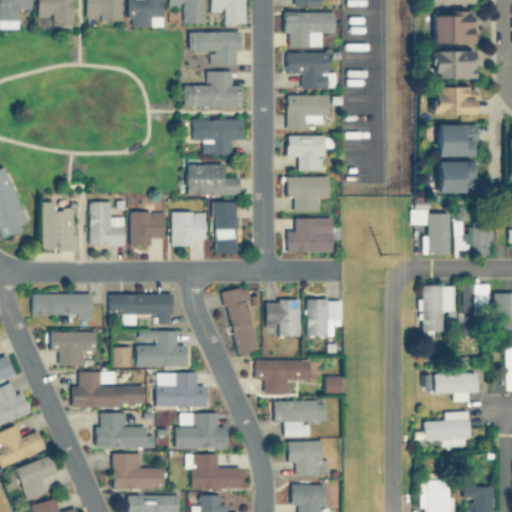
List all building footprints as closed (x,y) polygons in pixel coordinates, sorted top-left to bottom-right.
[(0,0),(29,0),(29,7),(16,7),(16,18),(16,27),(0,27),(0,0)] [(70,0),(70,24),(70,25),(50,25),(50,28),(35,28),(35,16),(35,0),(70,0)] [(118,0),(119,19),(98,19),(97,13),(95,13),(95,15),(83,16),(83,15),(83,0),(118,0)] [(160,0),(160,16),(160,25),(128,25),(128,17),(124,17),(124,16),(124,0),(160,0)] [(201,0),(201,22),(180,22),(180,21),(180,20),(166,20),(166,10),(180,10),(180,2),(177,2),(177,5),(166,5),(166,0),(201,0)] [(242,0),(242,22),(222,22),(222,21),(222,7),(221,7),(219,7),(218,10),(208,10),(207,0),(242,0)] [(297,9),(297,10),(331,10),(332,31),(318,31),(319,44),(306,44),(306,45),(285,46),(285,45),(285,31),(281,31),(281,30),(280,10),(291,10),(291,9),(291,8),(297,8),(297,9)] [(468,9),(469,24),(468,24),(468,26),(470,26),(470,29),(472,29),(472,42),(430,42),(430,25),(423,25),(422,24),(422,14),(423,13),(431,13),(431,10),(468,9)] [(213,29),(213,30),(237,30),(237,48),(237,49),(232,49),(232,63),(207,63),(207,62),(207,51),(212,51),(212,49),(211,49),(194,49),(194,48),(185,48),(186,30),(194,30),(202,30),(202,29),(202,26),(213,26),(213,29)] [(470,49),(471,66),(472,66),(472,77),(433,78),(433,72),(429,73),(429,64),(426,64),(426,52),(429,52),(428,50),(470,49)] [(325,51),(326,51),(326,70),(326,71),(333,71),(333,86),(325,86),(325,87),(299,87),(299,86),(298,72),(283,72),(283,71),(283,51),(325,51)] [(228,69),(228,82),(228,83),(238,83),(238,104),(238,105),(206,105),(206,107),(200,107),(200,105),(188,105),(188,104),(180,104),(180,103),(180,84),(205,84),(205,82),(205,80),(202,80),(203,69),(228,69)] [(473,89),(473,99),(470,99),(470,114),(430,114),(430,113),(427,113),(427,110),(425,108),(425,103),(426,102),(426,101),(429,101),(429,92),(434,92),(434,86),(466,86),(466,89),(473,89)] [(326,93),(326,114),(319,114),(319,121),(307,121),(307,128),(283,128),(283,127),(283,93),(326,93)] [(188,117),(239,117),(240,117),(240,126),(239,126),(239,138),(239,139),(228,139),(228,153),(207,153),(207,152),(207,151),(199,151),(199,139),(189,139),(189,138),(182,138),(182,117),(188,117)] [(472,152),(434,152),(434,123),(473,123),(474,140),(472,140),(472,152)] [(321,134),(321,136),(326,136),(326,146),(322,146),(322,155),(317,155),(317,156),(317,157),(320,157),(320,169),(295,169),(295,168),(295,155),(283,155),(283,145),(284,145),(284,134),(321,134)] [(199,162),(199,163),(220,162),(220,175),(220,176),(236,176),(237,193),(183,194),(183,191),(177,191),(177,182),(182,182),(182,173),(183,173),(183,172),(183,164),(181,164),(181,156),(199,156),(199,162)] [(473,174),(473,191),(460,191),(460,193),(434,193),(434,192),(427,192),(427,185),(434,185),(434,162),(469,161),(469,174),(473,174)] [(0,167),(24,219),(25,220),(16,224),(17,228),(18,229),(0,237),(0,167)] [(283,176),(325,175),(326,196),(313,196),(313,197),(313,198),(316,198),(316,209),(316,210),(291,210),(291,209),(290,196),(284,196),(284,195),(283,182),(278,182),(278,176),(283,176)] [(121,194),(120,207),(112,207),(112,194),(121,194)] [(416,199),(416,222),(416,223),(406,223),(407,208),(414,208),(415,199),(416,199)] [(426,199),(426,209),(425,209),(424,209),(424,222),(424,223),(416,223),(416,222),(416,199),(426,199)] [(85,201),(106,200),(106,217),(120,216),(120,223),(120,243),(120,244),(96,244),(96,243),(86,243),(86,242),(85,217),(85,201)] [(233,200),(233,226),(239,226),(239,242),(232,242),(232,251),(232,252),(211,252),(211,251),(212,216),(208,216),(208,215),(209,200),(233,200)] [(70,207),(69,235),(73,235),(73,249),(73,250),(56,250),(56,241),(50,241),(49,241),(49,247),(49,248),(37,248),(38,219),(39,201),(50,201),(50,210),(59,210),(59,207),(70,207)] [(451,204),(460,204),(466,204),(466,220),(459,220),(459,232),(459,233),(465,233),(465,232),(464,224),(465,224),(475,224),(488,224),(488,238),(485,238),(484,238),(485,253),(450,254),(449,219),(449,209),(449,204),(451,204)] [(147,211),(149,211),(161,211),(161,237),(148,237),(148,244),(127,244),(127,243),(127,210),(147,211)] [(189,210),(189,211),(202,211),(202,218),(202,237),(189,237),(189,243),(189,244),(169,245),(169,243),(168,211),(189,210)] [(428,212),(446,212),(446,253),(446,255),(427,255),(427,252),(420,252),(420,226),(421,226),(427,226),(427,212),(428,212)] [(328,217),(329,217),(329,251),(284,251),(284,250),(284,249),(283,249),(280,249),(280,239),(283,239),(283,230),(292,230),(292,216),(328,217)] [(246,296),(244,296),(244,298),(255,346),(254,346),(234,351),(230,330),(225,331),(224,325),(226,324),(221,304),(218,289),(218,288),(237,284),(238,286),(244,284),(247,296),(246,296)] [(418,284),(437,284),(437,286),(452,285),(452,319),(452,324),(445,324),(444,310),(438,310),(438,328),(438,330),(431,330),(431,335),(431,336),(420,336),(420,335),(420,330),(419,330),(418,330),(418,309),(417,309),(413,309),(413,299),(417,299),(418,299),(418,298),(418,284)] [(459,284),(469,284),(469,296),(474,296),(474,303),(474,304),(470,304),(470,329),(460,329),(459,329),(459,284)] [(88,316),(75,316),(75,312),(75,311),(28,311),(28,290),(88,290),(88,291),(88,316)] [(168,310),(166,310),(166,320),(155,320),(149,320),(149,312),(149,311),(132,311),(132,312),(132,321),(119,321),(118,321),(118,312),(118,311),(105,311),(105,290),(168,290),(168,310)] [(511,317),(508,317),(508,327),(508,329),(490,329),(490,327),(490,315),(490,305),(490,292),(507,292),(507,291),(511,291),(511,317)] [(337,317),(337,322),(329,322),(329,324),(329,332),(324,332),(303,333),(303,297),(303,295),(324,295),(324,297),(338,297),(338,317),(337,317)] [(296,332),(275,332),(275,320),(272,320),(272,321),(272,325),(262,325),(262,300),(262,299),(275,299),(275,297),(275,296),(296,296),(296,297),(296,332)] [(182,363),(132,362),(132,347),(132,343),(132,341),(144,342),(144,337),(144,336),(135,336),(135,328),(135,327),(174,327),(174,342),(182,342),(182,343),(182,363)] [(92,329),(92,347),(76,347),(76,350),(77,350),(80,350),(80,351),(80,362),(55,362),(55,348),(46,348),(46,328),(92,328),(92,329)] [(127,345),(127,363),(110,363),(109,343),(127,343),(127,345)] [(502,346),(511,346),(511,369),(511,388),(511,389),(501,389),(501,384),(498,384),(498,375),(501,375),(501,346),(502,346)] [(10,371),(0,375),(0,352),(2,352),(10,370),(10,371)] [(306,376),(282,376),(282,377),(282,379),(286,379),(286,391),(260,390),(260,376),(252,375),(252,367),(251,367),(246,367),(246,357),(251,357),(252,357),(252,356),(306,357),(306,376)] [(100,380),(96,380),(96,382),(140,383),(140,384),(140,400),(118,400),(118,404),(68,404),(68,384),(68,383),(75,383),(75,368),(111,369),(111,380),(100,380)] [(473,388),(465,389),(465,390),(465,398),(464,398),(450,398),(450,389),(431,390),(430,371),(430,370),(449,369),(454,369),(473,368),(474,388),(473,388)] [(193,370),(193,382),(202,383),(202,403),(152,403),(152,383),(152,382),(153,382),(153,370),(153,369),(193,369),(193,370)] [(427,384),(418,384),(418,373),(427,372),(427,384)] [(338,375),(338,390),(321,391),(321,374),(321,373),(338,373),(338,375)] [(25,408),(0,419),(0,381),(7,378),(13,391),(18,389),(22,398),(25,397),(29,407),(25,408)] [(322,418),(299,418),(299,422),(306,422),(306,432),(299,432),(299,433),(280,433),(280,419),(280,418),(270,419),(270,409),(266,409),(266,399),(270,399),(270,398),(313,397),(313,401),(322,401),(323,418),(322,418)] [(465,435),(461,435),(461,436),(461,442),(453,443),(453,444),(453,448),(438,448),(438,444),(438,436),(421,437),(420,419),(420,418),(440,417),(441,417),(441,410),(441,409),(464,408),(465,415),(467,435),(465,435)] [(117,410),(122,410),(122,411),(122,421),(119,421),(119,422),(119,423),(142,423),(142,432),(150,432),(150,433),(150,444),(92,444),(92,423),(96,423),(96,409),(117,409),(117,410)] [(222,437),(222,444),(171,444),(172,425),(172,424),(188,424),(193,424),(193,421),(188,421),(176,421),(176,409),(214,410),(214,423),(222,423),(222,437)] [(41,445),(0,463),(0,426),(13,421),(18,434),(34,427),(42,445),(41,445)] [(163,433),(153,433),(153,425),(163,425),(163,433)] [(320,472),(292,473),(291,460),(291,459),(284,459),(284,452),(284,439),(284,438),(318,437),(318,457),(326,457),(326,472),(320,472)] [(159,485),(139,486),(139,488),(129,488),(129,486),(129,485),(109,486),(108,466),(108,450),(136,449),(136,465),(159,464),(159,465),(159,469),(162,469),(162,474),(159,474),(159,485)] [(237,485),(217,485),(217,486),(217,489),(211,489),(211,486),(211,485),(187,485),(187,465),(181,465),(181,450),(214,450),(214,451),(214,464),(237,464),(237,485)] [(53,470),(38,476),(39,477),(44,489),(43,490),(25,497),(12,466),(12,465),(47,451),(54,469),(53,470)] [(420,511),(420,502),(420,499),(423,499),(423,478),(423,470),(434,470),(435,477),(445,477),(445,493),(450,493),(450,511),(420,511)] [(321,503),(316,503),(316,505),(325,506),(325,511),(294,511),(295,501),(287,501),(288,481),(297,481),(297,477),(308,478),(308,481),(322,482),(321,503)] [(491,504),(489,504),(489,505),(489,511),(465,511),(465,509),(463,509),(463,499),(469,499),(469,495),(459,495),(459,484),(459,483),(489,483),(489,495),(491,495),(491,504)] [(175,501),(174,501),(174,503),(174,511),(124,511),(124,493),(124,491),(175,492),(175,501)] [(234,511),(187,511),(187,502),(196,503),(196,492),(196,491),(217,492),(217,493),(217,501),(223,502),(223,510),(234,510),(234,511)] [(30,511),(28,502),(52,494),(57,509),(72,504),(74,511),(30,511)]
